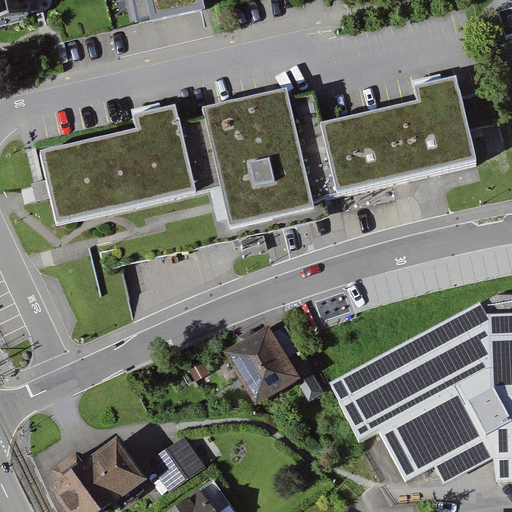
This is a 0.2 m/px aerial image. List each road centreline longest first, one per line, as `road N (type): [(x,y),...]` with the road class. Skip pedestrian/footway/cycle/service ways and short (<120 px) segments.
road 1 (residential): [(0,121),(35,105),(276,55),(340,76),(463,49)]
road 2 (residential): [(511,228),(320,276),(73,378)]
road 3 (residential): [(73,378),(0,230)]
